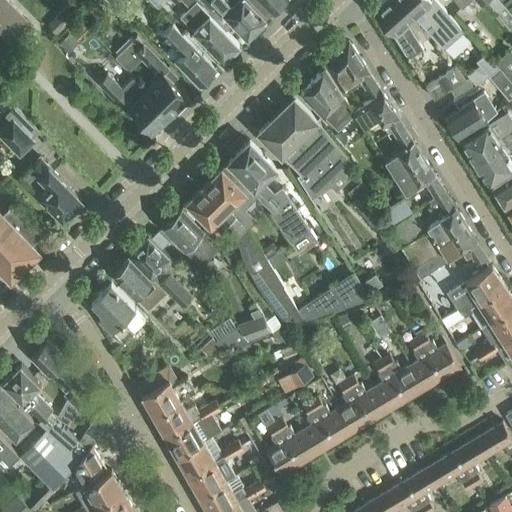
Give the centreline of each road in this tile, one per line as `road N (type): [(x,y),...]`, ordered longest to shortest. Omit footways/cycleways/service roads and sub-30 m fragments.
road 1 (unclassified): [(51,278),(337,0)]
road 2 (residential): [(511,254),(350,0)]
road 3 (residential): [(188,511),(51,278)]
road 4 (residential): [(313,511),(335,474),(415,426),(461,424),(511,394)]
